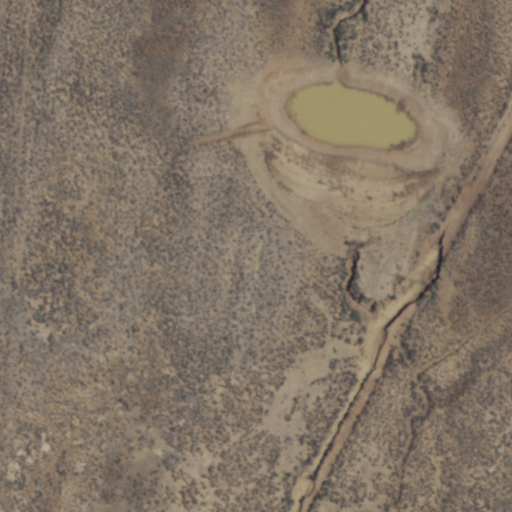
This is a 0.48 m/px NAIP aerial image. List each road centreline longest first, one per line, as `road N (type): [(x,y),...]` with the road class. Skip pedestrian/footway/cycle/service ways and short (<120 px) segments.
road 1 (residential): [(277,511),(308,482),(424,312),(511,143)]
road 2 (residential): [(0,388),(28,0)]
